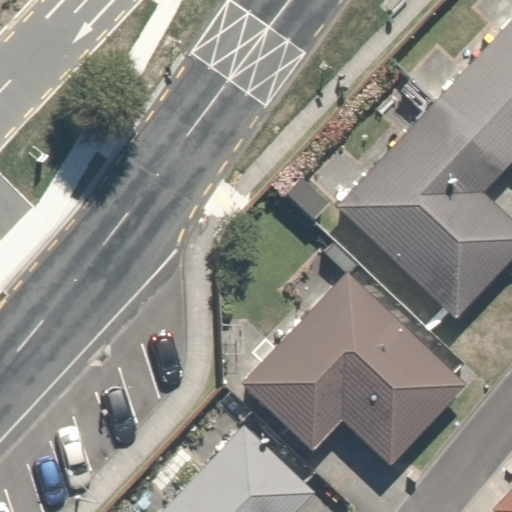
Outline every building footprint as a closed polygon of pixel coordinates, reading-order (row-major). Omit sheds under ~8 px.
[(511,6),(430,98),(499,162),(511,148),(511,6)] [(430,98),(331,205),(454,319),(511,256),(511,227),(472,190),(499,162),(430,98)] [(336,411),(382,455),(452,383),(338,272),(229,384),(298,450),(336,411)] [(288,511),(309,491),(240,423),(151,511),(288,511)] [(511,511),(511,481),(493,502),(505,511),(511,511)]
